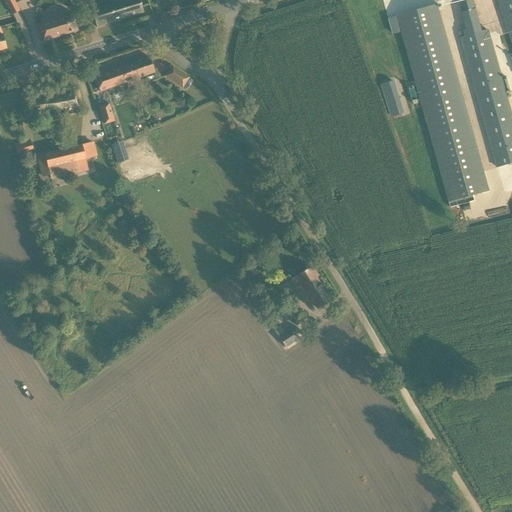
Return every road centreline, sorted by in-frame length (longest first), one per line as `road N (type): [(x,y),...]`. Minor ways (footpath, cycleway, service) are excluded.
road 1 (unclassified): [(370,339),(207,66)]
road 2 (track): [(475,511),(370,339)]
road 3 (unclassified): [(0,77),(165,29)]
